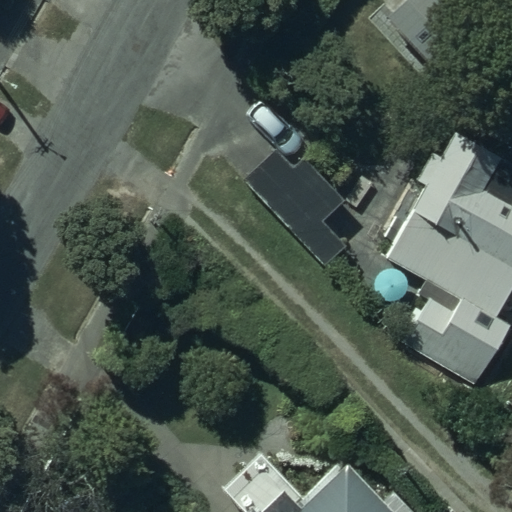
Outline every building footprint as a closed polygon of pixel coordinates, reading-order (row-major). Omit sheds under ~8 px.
[(435,0),(413,0),(389,21),(447,89),(484,57),(435,0)] [(511,171),(453,139),(442,158),(435,154),(417,186),(425,191),(385,263),(432,290),(420,315),(414,312),(406,328),(413,332),(408,342),(485,381),(511,328),(498,322),(511,293),(511,171)] [(275,153),(243,182),(323,271),(346,251),(323,226),(345,207),(303,162),(292,172),(275,153)] [(310,505),(304,511),(300,511),(251,463),(220,495),(236,511),(384,511),(345,473),(342,475),(333,467),(302,497),(310,505)] [(74,505),(74,511),(110,511),(111,503),(74,505)]
